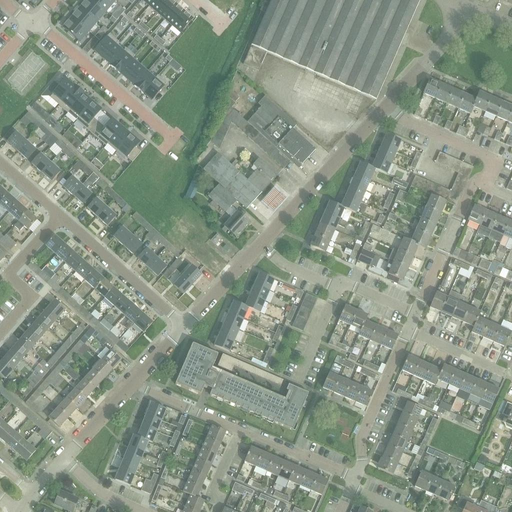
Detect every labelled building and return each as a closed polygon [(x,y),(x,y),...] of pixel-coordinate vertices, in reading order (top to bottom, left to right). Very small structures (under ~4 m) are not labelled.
[(92,0),(87,0),(81,8),(97,22),(106,12),(92,0)] [(112,0),(92,0),(106,12),(115,2),(112,0)] [(154,0),(149,6),(157,13),(168,0),(154,0)] [(170,0),(168,0),(157,13),(165,19),(177,6),(170,0)] [(265,14),(243,65),(258,71),(266,53),(376,101),(420,0),(266,0),(261,12),(265,14)] [(177,6),(165,19),(173,26),(184,12),(177,6)] [(81,8),(72,18),(89,32),(97,22),(81,8)] [(116,12),(112,17),(117,21),(121,17),(116,12)] [(184,12),(173,26),(181,33),(193,19),(184,12)] [(72,18),(63,28),(69,33),(67,34),(73,39),(74,37),(80,42),(89,32),(72,18)] [(118,42),(110,35),(95,52),(103,59),(118,42)] [(118,42),(103,59),(111,66),(111,67),(126,49),(123,52),(115,46),(118,42)] [(86,46),(82,50),(87,55),(91,50),(86,46)] [(134,56),(126,49),(111,67),(119,74),(134,56)] [(135,56),(134,56),(119,74),(120,74),(127,80),(139,66),(132,60),(135,56)] [(147,73),(139,66),(127,80),(135,86),(134,87),(135,87),(147,73)] [(155,80),(147,73),(135,87),(143,94),(158,77),(158,76),(155,80)] [(167,84),(158,77),(143,94),(143,95),(144,94),(152,101),(167,84)] [(74,88),(66,80),(55,92),(50,98),(59,106),(75,87),(74,88)] [(430,80),(424,94),(435,100),(441,85),(430,80)] [(441,85),(435,100),(447,105),(453,90),(441,85)] [(49,87),(44,93),(50,98),(55,92),(49,87)] [(84,95),(75,87),(59,106),(68,113),(84,95)] [(235,103),(239,98),(231,90),(227,95),(235,103)] [(465,95),(453,90),(447,105),(458,110),(465,95)] [(479,93),(476,100),(476,101),(473,108),(485,113),(491,98),(479,93)] [(84,95),(68,113),(76,121),(92,103),(84,96),(84,95)] [(476,101),(476,100),(465,95),(458,110),(470,115),(473,108),(476,101)] [(261,108),(247,123),(290,162),(299,169),(315,151),(292,129),(296,124),(265,96),(258,105),(261,108)] [(235,104),(228,97),(224,101),(232,108),(235,104)] [(485,113),(496,118),(503,103),(491,98),(485,113)] [(101,111),(92,103),(76,121),(91,134),(100,124),(94,119),(101,111)] [(511,107),(503,103),(496,118),(508,123),(511,113),(511,107)] [(230,122),(276,163),(284,169),(290,162),(247,123),(225,104),(209,141),(217,149),(230,122)] [(414,116),(419,118),(422,110),(418,108),(414,116)] [(37,129),(41,125),(28,113),(20,122),(25,127),(30,122),(37,129)] [(433,124),(438,126),(441,118),(436,116),(433,124)] [(105,129),(100,124),(91,134),(106,146),(121,128),(112,120),(105,129)] [(444,129),(449,131),(452,123),(447,121),(444,129)] [(41,125),(37,129),(45,136),(41,140),(46,144),(53,137),(41,125)] [(58,125),(54,129),(59,134),(63,129),(58,125)] [(483,135),(488,137),(491,130),(486,127),(483,135)] [(131,136),(121,128),(106,146),(106,147),(108,145),(116,152),(131,136)] [(464,129),(461,136),(466,139),(469,131),(464,129)] [(494,140),(499,142),(503,135),(498,132),(494,140)] [(17,152),(25,142),(16,133),(7,143),(17,152)] [(381,146),(396,153),(401,142),(386,135),(381,146)] [(140,144),(131,136),(116,152),(126,160),(127,158),(133,163),(141,153),(136,148),(140,144)] [(61,151),(65,147),(53,137),(46,144),(51,149),(54,145),(61,151)] [(27,161),(34,153),(35,151),(25,142),(17,152),(27,161)] [(391,164),(396,153),(381,146),(377,157),(391,164)] [(65,147),(61,151),(71,160),(74,156),(65,147)] [(441,166),(445,156),(440,153),(435,164),(441,166)] [(246,210),(248,207),(268,186),(267,185),(276,176),(278,178),(279,177),(259,159),(253,166),(257,170),(247,181),(218,154),(203,170),(219,185),(237,201),(246,210)] [(40,155),(38,158),(31,165),(41,174),(50,164),(40,155)] [(447,169),(451,158),(445,156),(441,166),(447,169)] [(386,175),(391,164),(377,157),(372,168),(386,175)] [(453,171),(457,161),(451,158),(447,169),(453,171)] [(94,159),(91,164),(99,171),(102,168),(103,167),(94,159)] [(410,168),(414,170),(418,162),(413,160),(410,168)] [(80,169),(89,178),(93,174),(79,161),(68,172),(73,176),(80,169)] [(458,174),(463,163),(457,161),(453,171),(458,174)] [(360,163),(355,174),(370,181),(374,171),(386,176),(386,175),(372,168),(360,163)] [(464,176),(468,165),(463,163),(458,174),(464,176)] [(60,173),(50,164),(41,174),(51,183),(60,173)] [(469,178),(474,168),(468,165),(464,176),(469,178)] [(89,178),(81,186),(72,196),(82,205),(91,195),(86,190),(89,187),(90,188),(95,183),(113,200),(117,196),(93,174),(89,178)] [(351,185),(365,192),(370,181),(355,174),(351,185)] [(466,184),(469,178),(464,176),(458,174),(456,180),(466,184)] [(416,190),(421,179),(415,176),(411,187),(416,190)] [(62,187),(72,196),(81,186),(71,177),(62,187)] [(422,192),(427,182),(421,179),(416,190),(422,192)] [(464,190),(466,184),(456,180),(453,186),(464,190)] [(428,195),(433,184),(427,182),(422,192),(428,195)] [(434,197),(439,187),(433,184),(428,195),(434,197)] [(249,223),(237,212),(232,207),(237,201),(219,185),(208,197),(232,218),(224,227),(236,238),(249,223)] [(372,195),(365,192),(351,185),(346,197),(360,203),(367,206),(372,195)] [(461,196),(464,190),(453,186),(451,192),(461,196)] [(440,200),(445,189),(439,187),(434,197),(440,200)] [(286,199),(281,194),(274,188),(261,203),(273,214),(286,199)] [(446,203),(448,197),(451,192),(445,189),(440,200),(446,203)] [(459,202),(461,196),(451,192),(448,197),(459,202)] [(0,203),(0,205),(8,213),(17,203),(8,194),(0,203)] [(117,196),(113,200),(123,209),(126,205),(117,196)] [(405,199),(397,196),(395,201),(403,205),(405,199)] [(440,215),(445,203),(431,196),(426,208),(440,215)] [(355,214),(360,203),(346,197),(341,207),(341,208),(355,214)] [(457,207),(459,202),(448,197),(446,203),(457,207)] [(87,209),(97,218),(106,208),(96,199),(87,209)] [(391,203),(386,201),(383,209),(387,211),(391,203)] [(330,202),(325,214),(339,220),(344,210),(355,215),(355,214),(341,208),(341,207),(330,202)] [(18,222),(27,212),(17,203),(8,213),(18,222)] [(468,221),(480,226),(486,212),(474,207),(468,221)] [(116,217),(106,208),(97,218),(107,227),(116,217)] [(435,226),(440,215),(426,208),(421,220),(435,226)] [(37,221),(27,212),(18,222),(19,222),(14,227),(20,232),(24,227),(28,231),(29,229),(37,221)] [(480,226),(491,231),(498,217),(486,212),(480,226)] [(141,227),(145,222),(135,214),(131,218),(141,227)] [(335,231),(337,225),(344,229),(347,223),(339,220),(325,214),(320,225),(335,231)] [(389,214),(387,219),(395,223),(397,218),(389,214)] [(491,231),(503,236),(509,222),(498,217),(491,231)] [(430,238),(435,226),(421,220),(416,231),(430,238)] [(37,221),(29,229),(33,233),(41,224),(37,221)] [(145,222),(141,227),(148,234),(146,237),(150,241),(157,233),(145,222)] [(511,223),(509,222),(503,236),(509,239),(505,248),(510,250),(511,246),(511,223)] [(315,236),(330,242),(335,231),(320,225),(315,236)] [(374,239),(376,234),(378,235),(380,230),(372,226),(370,232),(371,232),(369,237),(374,239)] [(384,226),(382,231),(390,234),(392,229),(384,226)] [(122,228),(120,230),(113,238),(123,247),(132,237),(122,228)] [(11,230),(6,235),(4,237),(0,242),(10,251),(16,244),(13,241),(14,240),(11,237),(15,234),(11,230)] [(169,244),(173,240),(161,230),(157,234),(157,233),(150,241),(154,245),(157,242),(165,249),(169,244)] [(356,237),(354,240),(357,241),(362,243),(367,232),(362,230),(359,238),(356,237)] [(416,231),(411,243),(418,246),(425,250),(430,238),(416,231)] [(211,241),(215,244),(221,238),(217,235),(211,241)] [(56,255),(65,245),(55,236),(46,246),(56,255)] [(310,247),(325,253),(330,242),(315,236),(310,247)] [(133,256),(140,248),(142,246),(132,237),(123,247),(133,256)] [(367,238),(364,245),(363,249),(370,253),(372,248),(371,248),(374,241),(367,238)] [(403,240),(399,251),(413,258),(418,246),(411,243),(410,243),(403,240)] [(357,254),(360,247),(362,243),(357,241),(355,244),(356,245),(352,252),(357,254)] [(174,258),(178,254),(179,253),(169,244),(165,249),(174,258)] [(65,245),(56,255),(65,264),(74,254),(65,245)] [(363,249),(360,256),(357,261),(369,266),(374,255),(370,253),(363,249)] [(461,251),(456,249),(452,256),(457,259),(461,251)] [(148,268),(156,259),(146,250),(138,260),(148,268)] [(394,263),(395,263),(408,269),(413,258),(399,251),(394,263)] [(84,263),(74,254),(65,264),(75,273),(84,263)] [(479,259),(467,254),(464,261),(476,267),(479,259)] [(51,280),(47,276),(51,271),(50,269),(56,261),(53,258),(42,272),(41,271),(38,276),(47,284),(51,280)] [(166,268),(156,259),(148,268),(158,277),(166,268)] [(178,259),(172,266),(176,270),(182,263),(178,259)] [(488,272),(491,264),(481,260),(478,268),(488,272)] [(394,263),(393,263),(388,261),(384,272),(389,274),(388,275),(391,276),(399,280),(403,281),(408,269),(395,263),(394,263)] [(41,271),(31,262),(28,267),(38,276),(41,271)] [(94,271),(84,263),(75,273),(85,281),(94,271)] [(491,264),(488,272),(499,277),(503,269),(491,264)] [(172,266),(169,269),(163,276),(167,280),(176,270),(172,266)] [(201,275),(194,269),(192,267),(183,276),(192,285),(201,275)] [(441,284),(445,286),(447,281),(451,282),(452,279),(449,277),(452,270),(448,268),(441,284)] [(511,273),(503,269),(499,277),(511,282),(511,279),(511,273)] [(85,281),(95,290),(104,280),(94,271),(85,281)] [(269,291),(270,289),(274,280),(259,274),(255,285),(269,291)] [(483,290),(487,281),(489,281),(491,277),(484,274),(482,278),(483,279),(479,288),(483,290)] [(55,275),(51,280),(47,284),(57,293),(61,289),(56,284),(60,280),(55,275)] [(183,295),(192,285),(183,276),(174,286),(183,295)] [(391,276),(389,281),(397,285),(399,280),(391,276)] [(493,283),(501,286),(500,287),(504,289),(506,283),(503,282),(496,279),(493,283)] [(104,299),(113,288),(104,280),(95,290),(104,299)] [(298,304),(299,302),(303,293),(280,283),(278,286),(281,287),(281,288),(297,295),(294,302),(298,304)] [(250,296),(265,302),(269,291),(255,285),(250,296)] [(114,307),(123,297),(113,288),(104,299),(114,307)] [(67,301),(71,297),(61,289),(57,293),(67,301)] [(430,308),(441,313),(448,298),(436,293),(430,308)] [(315,304),(317,299),(306,294),(304,300),(315,304)] [(245,307),(248,309),(259,314),(265,302),(250,296),(245,307)] [(77,310),(80,306),(71,297),(67,301),(77,310)] [(114,307),(124,316),(133,306),(123,297),(114,307)] [(441,313),(452,318),(458,303),(448,298),(441,313)] [(315,304),(304,300),(302,305),(313,310),(315,304)] [(54,301),(45,311),(56,321),(65,311),(54,301)] [(245,307),(234,302),(229,313),(243,320),(248,309),(245,307)] [(458,303),(452,318),(463,323),(469,308),(458,303)] [(273,304),(270,311),(283,316),(285,309),(273,304)] [(299,311),(310,315),(313,310),(302,305),(299,311)] [(86,319),(90,314),(80,306),(77,310),(86,319)] [(129,320),(123,327),(128,331),(133,325),(142,314),(133,306),(124,316),(129,320)] [(339,321),(350,326),(356,311),(345,306),(339,321)] [(469,308),(463,323),(474,328),(478,318),(480,313),(469,308)] [(95,310),(91,315),(90,314),(86,319),(96,327),(100,323),(96,320),(100,315),(95,310)] [(48,330),(56,321),(45,311),(37,321),(48,330)] [(310,315),(299,311),(297,316),(308,321),(310,315)] [(361,331),(365,322),(368,316),(356,311),(350,326),(360,331),(361,331)] [(81,320),(72,312),(68,316),(77,324),(81,320)] [(224,324),(239,331),(243,320),(229,313),(224,324)] [(284,317),(287,318),(285,321),(290,323),(293,315),(289,313),(289,314),(286,313),(284,317)] [(133,325),(136,327),(143,333),(152,323),(142,314),(133,325)] [(305,326),(308,321),(297,316),(294,322),(305,326)] [(482,338),(489,323),(478,318),(474,328),(471,333),(482,338)] [(37,321),(28,331),(39,340),(48,330),(37,321)] [(88,325),(84,322),(82,324),(83,324),(82,325),(73,335),(77,339),(86,328),(85,328),(88,325)] [(305,326),(294,322),(292,327),(303,332),(305,326)] [(376,326),(365,322),(361,331),(360,331),(358,337),(369,341),(376,326)] [(106,336),(110,332),(100,323),(96,327),(106,336)] [(482,338),(493,343),(500,328),(489,323),(482,338)] [(224,324),(219,335),(234,342),(239,331),(224,324)] [(369,341),(380,346),(387,331),(376,326),(369,341)] [(114,327),(110,332),(106,336),(115,345),(119,340),(116,337),(120,333),(114,327)] [(339,336),(343,338),(348,329),(344,327),(339,336)] [(106,341),(91,328),(80,341),(84,345),(92,336),(102,345),(103,346),(107,342),(106,341)] [(505,348),(511,333),(500,328),(493,343),(505,348)] [(31,350),(39,340),(28,331),(20,341),(31,350)] [(380,346),(392,351),(398,336),(387,331),(380,346)] [(280,336),(275,334),(272,342),(276,344),(280,336)] [(328,345),(338,349),(340,349),(342,345),(338,343),(340,338),(333,334),(328,345)] [(77,339),(73,335),(64,345),(68,348),(77,339)] [(234,342),(219,335),(214,347),(229,353),(234,342)] [(125,353),(129,349),(119,340),(115,345),(125,353)] [(11,350),(22,360),(31,350),(20,341),(11,350)] [(84,345),(80,341),(71,351),(76,355),(84,345)] [(343,341),(342,345),(340,349),(350,354),(352,350),(346,347),(348,343),(343,341)] [(241,350),(250,354),(253,348),(243,344),(241,350)] [(68,348),(64,345),(56,354),(60,358),(68,348)] [(218,356),(193,345),(175,385),(200,396),(205,386),(212,389),(210,395),(217,399),(219,396),(224,398),(222,401),(230,404),(231,401),(236,403),(235,406),(243,410),(244,407),(249,409),(248,412),(254,415),(256,412),(262,414),(260,417),(268,420),(269,417),(274,420),(273,423),(293,431),(308,394),(289,385),(286,391),(291,394),(287,404),(211,372),(218,356)] [(121,361),(114,354),(110,351),(109,351),(105,348),(97,357),(101,360),(112,370),(121,361)] [(3,360),(14,370),(22,360),(11,350),(3,360)] [(76,355),(71,351),(63,361),(67,365),(76,355)] [(60,358),(56,354),(47,364),(51,368),(60,358)] [(334,363),(337,364),(345,368),(347,363),(340,360),(342,358),(337,356),(334,363)] [(401,371),(411,375),(413,376),(419,361),(408,356),(401,371)] [(0,363),(0,375),(2,377),(5,380),(14,370),(3,360),(0,363)] [(51,368),(47,364),(43,360),(34,370),(35,371),(43,378),(51,368)] [(103,380),(112,370),(101,360),(92,370),(103,380)] [(54,370),(59,374),(63,370),(67,365),(63,361),(54,370)] [(424,381),(430,366),(419,361),(413,376),(424,381)] [(84,380),(83,380),(67,365),(63,370),(65,372),(75,381),(77,379),(81,383),(75,389),(86,399),(94,390),(84,380)] [(448,386),(455,370),(444,365),(441,371),(437,381),(448,386)] [(430,366),(424,381),(434,386),(437,380),(437,381),(441,371),(430,366)] [(356,372),(359,374),(367,377),(369,373),(358,368),(356,372)] [(59,374),(54,370),(46,380),(50,384),(59,374)] [(103,380),(92,370),(84,380),(94,390),(103,380)] [(459,390),(466,375),(455,370),(448,386),(459,390)] [(43,378),(35,371),(27,381),(30,384),(34,388),(43,378)] [(322,389),(334,394),(340,378),(329,373),(322,389)] [(367,377),(378,382),(380,378),(369,373),(367,377)] [(477,380),(466,375),(459,390),(470,395),(477,380)] [(334,394),(345,398),(351,383),(340,378),(334,394)] [(50,384),(46,380),(37,390),(42,394),(41,394),(45,397),(47,395),(49,396),(55,390),(49,385),(50,384)] [(470,395),(481,400),(488,385),(477,380),(470,395)] [(345,398),(356,403),(362,388),(351,383),(345,398)] [(34,388),(30,384),(21,394),(26,398),(34,388)] [(481,400),(483,401),(492,405),(499,390),(488,385),(481,400)] [(374,393),(364,389),(362,388),(356,403),(367,408),(374,393)] [(394,388),(392,393),(403,398),(405,393),(398,390),(394,388)] [(0,393),(9,402),(13,398),(3,389),(0,392),(0,393)] [(66,399),(77,409),(86,399),(75,389),(66,399)] [(37,390),(25,404),(36,413),(40,408),(34,403),(36,401),(38,403),(43,397),(41,395),(41,394),(42,394),(37,390)] [(403,398),(410,401),(414,403),(416,399),(412,397),(412,396),(405,393),(403,398)] [(438,408),(432,405),(434,400),(432,399),(433,397),(430,396),(429,400),(428,399),(425,407),(436,412),(438,408)] [(19,410),(23,406),(13,398),(9,402),(19,410)] [(419,399),(419,400),(416,399),(414,403),(425,407),(428,399),(424,398),(423,401),(419,399)] [(68,418),(77,409),(66,399),(58,409),(68,418)] [(423,418),(419,416),(422,410),(407,403),(402,414),(417,421),(417,420),(421,422),(423,418)] [(502,415),(505,417),(502,423),(504,423),(505,428),(511,430),(511,405),(507,403),(503,412),(502,415)] [(161,421),(162,419),(166,410),(151,404),(146,415),(161,421)] [(19,431),(29,419),(32,415),(23,406),(19,410),(22,413),(18,417),(21,421),(15,428),(19,431)] [(438,408),(436,412),(447,417),(449,413),(438,408)] [(49,419),(52,421),(59,428),(68,418),(58,409),(49,419)] [(480,432),(486,419),(482,416),(476,412),(472,421),(469,427),(476,430),(480,432)] [(402,414),(397,425),(412,432),(417,421),(402,414)] [(38,428),(42,423),(32,415),(29,419),(38,428)] [(142,426),(157,432),(161,421),(146,415),(142,426)] [(438,417),(434,415),(429,426),(433,428),(436,421),(438,417)] [(461,424),(467,426),(469,427),(472,421),(467,419),(466,421),(463,419),(461,424)] [(41,430),(38,434),(45,440),(52,432),(42,423),(38,428),(41,430)] [(0,439),(6,445),(16,434),(6,425),(0,432),(0,439)] [(392,436),(407,443),(412,432),(397,425),(392,436)] [(142,426),(137,437),(137,438),(148,442),(152,444),(157,432),(142,426)] [(207,438),(221,444),(226,432),(212,426),(207,438)] [(424,437),(428,439),(433,428),(429,426),(424,437)] [(16,453),(25,442),(16,434),(6,445),(16,453)] [(133,436),(129,447),(144,453),(148,442),(137,438),(137,437),(133,436)] [(407,443),(392,436),(387,447),(403,454),(407,443)] [(419,448),(424,450),(427,443),(428,439),(424,437),(419,448)] [(202,448),(216,455),(221,444),(207,438),(202,448)] [(36,451),(28,445),(25,442),(16,453),(26,462),(36,451)] [(129,447),(124,458),(139,464),(144,453),(129,447)] [(383,458),(398,465),(403,454),(387,447),(383,458)] [(197,459),(211,465),(216,455),(202,448),(197,459)] [(255,468),(262,452),(251,448),(244,463),(255,468)] [(415,459),(419,461),(421,457),(424,450),(419,448),(415,459)] [(426,454),(432,456),(440,460),(442,455),(428,449),(426,454)] [(266,472),(273,457),(262,452),(255,468),(266,472)] [(146,459),(157,464),(156,467),(161,469),(164,462),(159,460),(148,455),(146,459)] [(480,456),(478,462),(485,465),(488,459),(480,456)] [(266,472),(277,477),(284,462),(273,457),(266,472)] [(124,458),(120,469),(135,475),(139,464),(124,458)] [(377,469),(393,476),(396,477),(398,473),(395,471),(395,470),(398,472),(400,467),(397,465),(398,465),(383,458),(377,469)] [(193,470),(206,476),(211,465),(197,459),(193,470)] [(413,463),(411,468),(410,470),(414,472),(418,465),(419,461),(415,459),(413,463)] [(277,477),(288,482),(295,467),(284,462),(277,477)] [(299,487),(306,472),(295,467),(288,482),(299,487)] [(115,481),(130,487),(135,475),(120,469),(115,481)] [(188,481),(201,487),(206,476),(193,470),(188,481)] [(310,492),(317,476),(306,472),(299,487),(310,492)] [(426,492),(432,477),(421,472),(414,487),(426,492)] [(495,472),(493,477),(500,480),(502,475),(495,472)] [(236,480),(243,483),(248,485),(250,481),(238,476),(236,480)] [(328,481),(317,476),(310,492),(322,496),(328,481)] [(443,482),(432,477),(426,492),(436,497),(443,482)] [(278,485),(285,487),(287,482),(281,479),(278,485)] [(151,495),(154,486),(155,484),(151,482),(146,480),(141,491),(151,495)] [(197,498),(201,487),(188,481),(183,492),(197,498)] [(250,481),(248,485),(259,490),(261,486),(250,481)] [(454,487),(445,483),(443,482),(436,497),(448,502),(454,487)] [(232,491),(241,495),(243,496),(245,492),(246,493),(248,489),(235,483),(232,491)] [(169,494),(161,491),(162,488),(158,486),(155,494),(159,496),(167,499),(169,494)] [(255,497),(257,493),(248,489),(246,493),(255,497)] [(54,505),(63,509),(69,511),(73,506),(79,509),(82,502),(60,492),(54,505)] [(199,511),(204,501),(203,501),(197,498),(183,492),(183,493),(190,497),(186,507),(197,511),(199,511)] [(269,509),(273,500),(261,495),(259,499),(267,502),(265,507),(269,509)] [(463,497),(462,499),(458,508),(464,511),(463,511),(476,511),(478,509),(472,506),(474,502),(463,497)] [(273,500),(269,509),(273,511),(275,506),(277,507),(279,503),(273,500)] [(334,511),(336,506),(328,503),(325,511),(334,511)]
